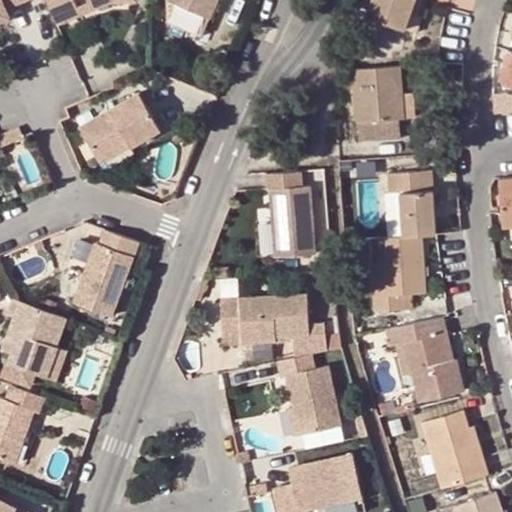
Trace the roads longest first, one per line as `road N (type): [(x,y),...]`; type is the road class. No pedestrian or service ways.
road 1 (residential): [(192,237),(92,511)]
road 2 (residential): [(511,420),(483,299),(473,149)]
road 3 (residential): [(288,0),(192,237)]
road 4 (residential): [(473,149),(476,70),(494,0)]
road 5 (residential): [(83,198),(33,88)]
